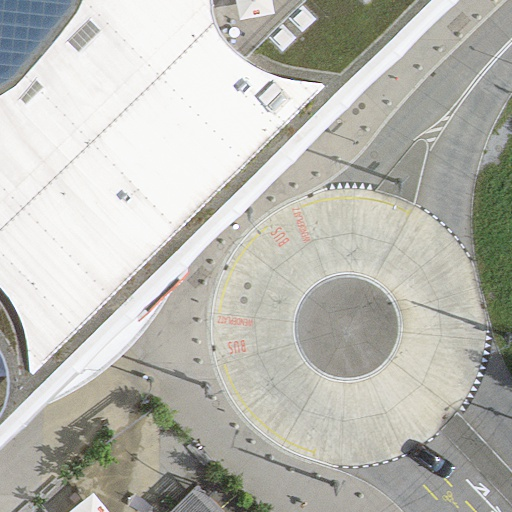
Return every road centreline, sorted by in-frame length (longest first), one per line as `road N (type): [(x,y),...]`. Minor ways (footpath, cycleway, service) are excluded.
road 1 (unclassified): [(309,230),(260,267),(246,326),(255,356),(274,381),(325,405),(380,394),(402,376)]
road 2 (unclassified): [(456,102),(419,119),(309,230)]
road 3 (unclassified): [(413,271),(449,154),(456,102)]
road 4 (unclassified): [(402,376),(511,495)]
road 5 (unclassified): [(413,271),(369,232),(309,230)]
